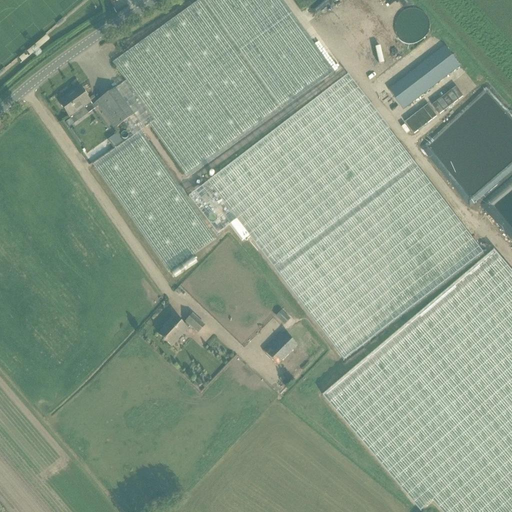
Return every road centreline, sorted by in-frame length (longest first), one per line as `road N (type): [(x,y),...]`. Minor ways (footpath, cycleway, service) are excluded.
road 1 (unknown): [(291,0),(341,49),(494,237)]
road 2 (unknown): [(30,92),(170,294)]
road 3 (unclassified): [(0,120),(160,0)]
